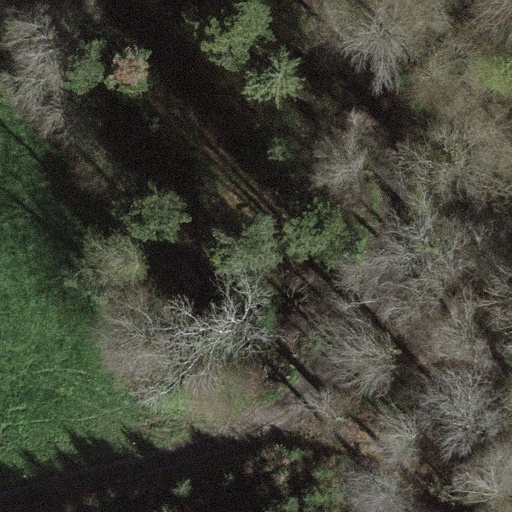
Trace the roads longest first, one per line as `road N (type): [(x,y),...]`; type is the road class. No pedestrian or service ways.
road 1 (track): [(0,507),(262,420),(359,339),(402,255),(406,220),(373,118),(313,0)]
road 2 (track): [(262,420),(511,432)]
